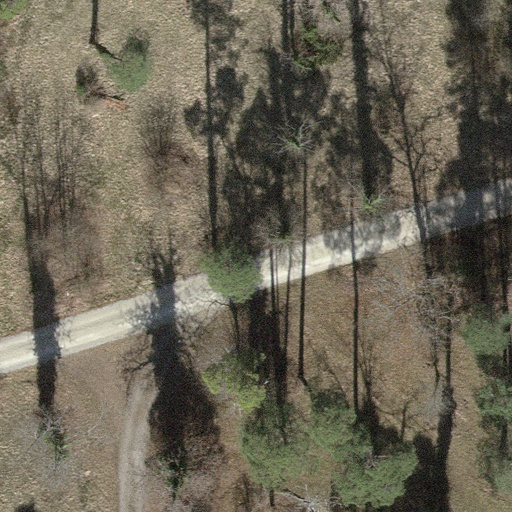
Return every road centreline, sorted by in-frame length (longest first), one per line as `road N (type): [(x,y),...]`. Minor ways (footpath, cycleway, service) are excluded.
road 1 (track): [(511,192),(0,347)]
road 2 (track): [(128,511),(150,298)]
